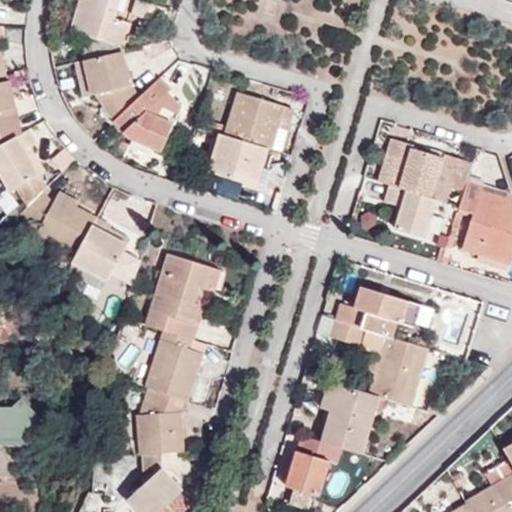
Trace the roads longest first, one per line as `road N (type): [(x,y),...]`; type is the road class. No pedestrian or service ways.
road 1 (residential): [(281,226),(94,164),(53,110),(35,45),(45,0)]
road 2 (residential): [(281,226),(325,92),(201,54),(186,40),(192,0)]
road 3 (residential): [(281,226),(229,405),(216,511)]
road 4 (residential): [(511,140),(371,108),(331,242)]
road 5 (residential): [(331,242),(253,511)]
road 6 (unclassified): [(511,376),(365,511)]
road 7 (residential): [(511,297),(331,242)]
